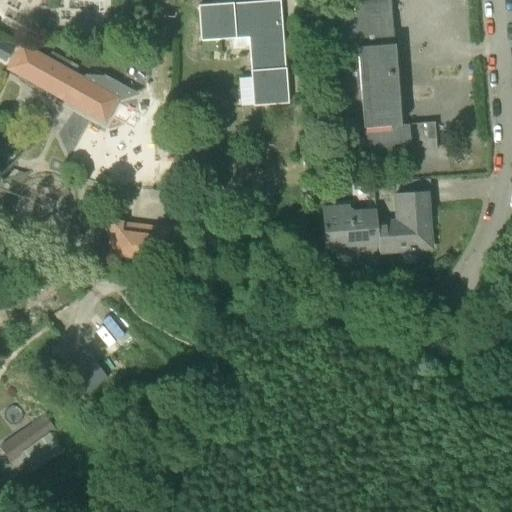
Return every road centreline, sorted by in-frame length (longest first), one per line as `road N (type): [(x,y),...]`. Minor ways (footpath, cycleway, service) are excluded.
road 1 (residential): [(449,314),(357,277),(298,272),(123,283),(0,253)]
road 2 (residential): [(449,314),(502,199),(496,0)]
